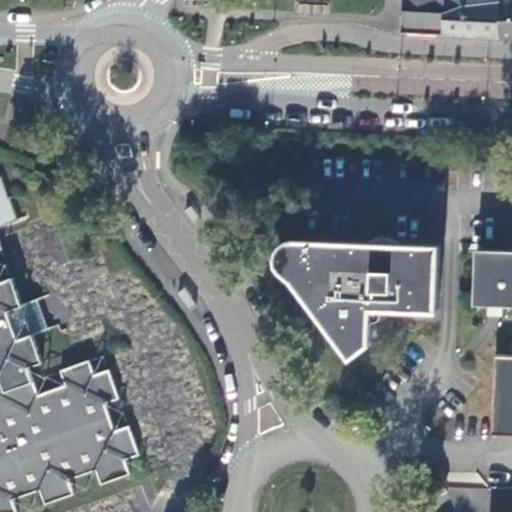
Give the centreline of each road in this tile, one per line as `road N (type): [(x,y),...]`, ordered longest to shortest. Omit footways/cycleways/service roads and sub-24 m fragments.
road 1 (secondary): [(511,52),(326,32),(273,39),(228,60),(168,48)]
road 2 (secondary): [(169,99),(511,112)]
road 3 (unclassified): [(244,342),(226,302),(159,213)]
road 4 (unclassified): [(244,342),(245,476)]
road 5 (unclassified): [(326,443),(276,391),(244,342)]
road 6 (unclassified): [(92,111),(113,166),(159,213)]
